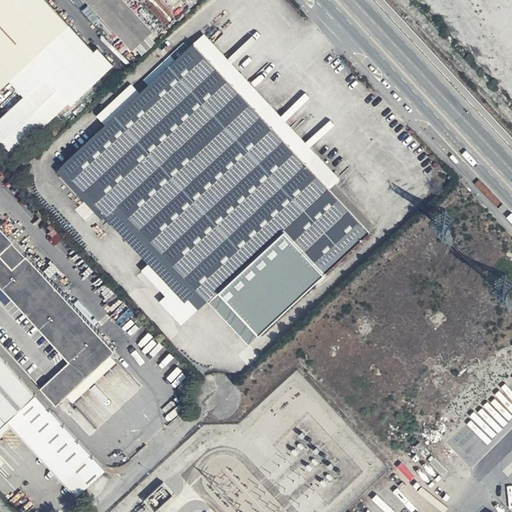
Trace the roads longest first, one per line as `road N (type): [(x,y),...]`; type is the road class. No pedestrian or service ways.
road 1 (tertiary): [(322,0),(511,203)]
road 2 (primary): [(511,168),(355,0)]
road 3 (unknown): [(138,421),(88,435),(0,347)]
road 4 (unclassified): [(96,511),(219,398)]
